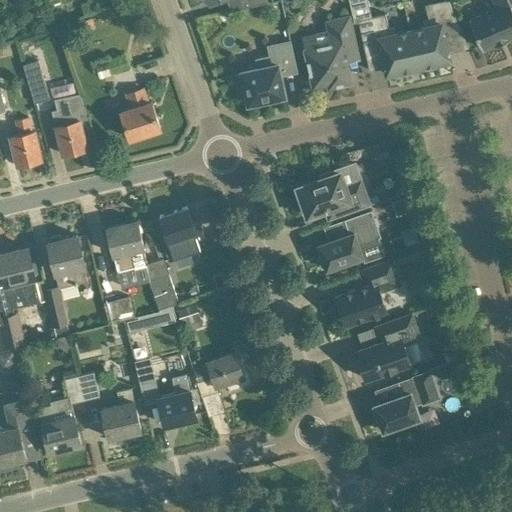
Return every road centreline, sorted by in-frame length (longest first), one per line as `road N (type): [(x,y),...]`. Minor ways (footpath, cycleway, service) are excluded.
road 1 (residential): [(0,508),(321,432)]
road 2 (residential): [(220,153),(511,84)]
road 3 (unclassified): [(321,432),(220,153)]
road 4 (unclassified): [(0,207),(220,153)]
road 5 (unclassified): [(346,496),(511,433)]
road 6 (residential): [(220,153),(166,0)]
